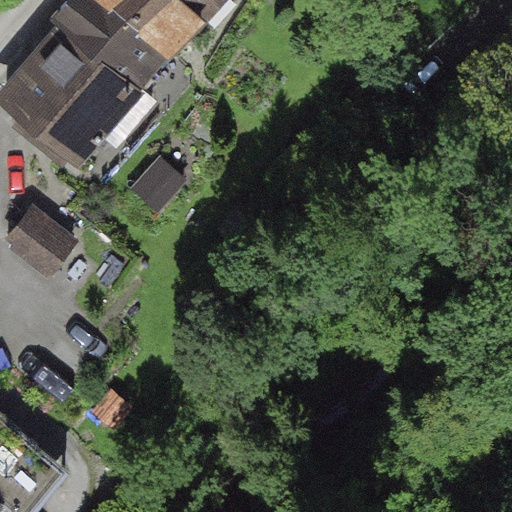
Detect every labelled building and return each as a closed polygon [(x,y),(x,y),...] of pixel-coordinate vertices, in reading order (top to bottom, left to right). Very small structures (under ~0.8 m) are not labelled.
[(217,0),(89,0),(81,9),(152,76),(220,3),(217,0)] [(384,0),(432,49),(482,0),(384,0)] [(0,95),(0,113),(62,172),(152,76),(81,9),(0,95)] [(78,242),(33,207),(5,242),(50,278),(78,242)] [(0,413),(0,511),(1,511),(9,504),(19,511),(40,511),(73,472),(0,413)]
